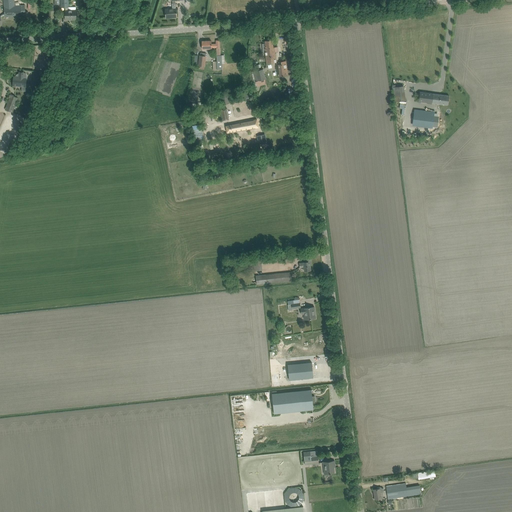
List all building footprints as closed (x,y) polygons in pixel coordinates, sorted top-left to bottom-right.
[(3,0),(4,16),(22,15),(22,12),(26,12),(25,4),(15,5),(14,0),(3,0)] [(65,11),(65,15),(65,20),(76,20),(76,11),(76,7),(69,7),(68,0),(60,0),(61,7),(65,7),(65,11)] [(172,9),(165,9),(166,18),(170,17),(177,16),(176,3),(175,3),(175,0),(172,0),(172,3),(172,9)] [(211,41),(202,41),(202,49),(211,48),(216,47),(216,48),(216,55),(220,55),(220,48),(220,40),(216,40),(216,44),(211,44),(211,41)] [(265,43),(262,44),(263,49),(265,49),(265,52),(267,63),(276,62),(275,52),(278,52),(277,47),(273,47),(272,40),(265,41),(265,43)] [(281,64),(278,65),(280,76),(288,75),(286,61),(281,62),(281,64)] [(253,71),(257,86),(266,84),(265,79),(266,78),(263,68),(253,71)] [(15,77),(14,76),(13,85),(26,87),(27,79),(27,76),(27,75),(26,74),(26,73),(25,73),(24,73),(19,72),(19,74),(18,74),(17,74),(16,75),(16,76),(15,77)] [(419,101),(448,105),(449,95),(426,93),(426,90),(420,89),(419,101)] [(219,96),(220,104),(229,103),(228,100),(231,99),(230,93),(219,96)] [(13,112),(18,98),(10,95),(5,109),(13,112)] [(220,109),(222,121),(229,120),(227,108),(220,109)] [(412,125),(432,128),(434,112),(414,109),(412,125)] [(226,125),(228,134),(258,128),(257,119),(226,125)] [(203,130),(194,129),(194,138),(202,138),(203,130)] [(300,268),(304,267),(304,271),(311,270),(310,263),(311,262),(311,257),(305,258),(306,262),(303,262),(299,263),(300,268)] [(248,259),(249,271),(262,270),(261,258),(248,259)] [(256,276),(257,284),(292,280),(291,272),(256,276)] [(305,308),(300,309),(301,314),(303,314),(304,320),(316,318),(314,306),(304,308),(305,308)] [(312,362),(288,364),(289,380),(313,377),(312,362)] [(303,390),(272,394),(274,413),(313,409),(313,403),(315,403),(314,396),(312,396),(311,389),(303,390)] [(317,451),(303,452),(304,464),(319,463),(317,451)] [(333,465),(335,465),(334,461),(323,462),(324,474),(334,473),(333,465)] [(419,477),(419,479),(435,476),(435,470),(412,473),(412,478),(419,477)] [(386,486),(388,499),(421,494),(420,486),(407,488),(406,483),(386,486)] [(377,489),(373,489),(375,499),(383,498),(382,492),(384,492),(383,488),(381,488),(381,487),(377,488),(377,489)]
